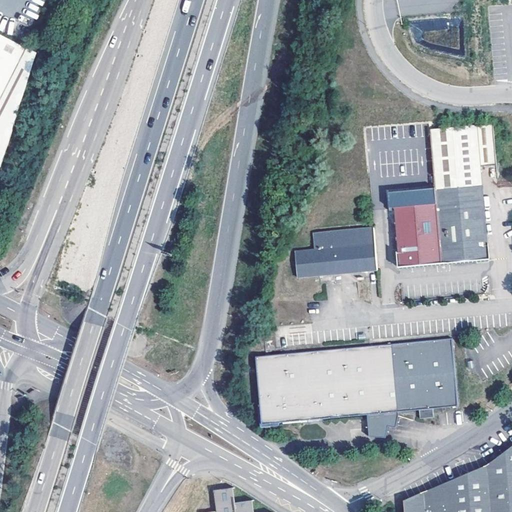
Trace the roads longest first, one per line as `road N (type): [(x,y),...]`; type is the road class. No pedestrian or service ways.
road 1 (motorway): [(66,511),(229,0)]
road 2 (motorway): [(195,0),(36,511)]
road 3 (motorway): [(205,355),(267,0)]
road 4 (motorway): [(143,0),(55,216)]
road 5 (unclassified): [(332,511),(480,432),(511,405)]
road 6 (unclassified): [(373,0),(380,37),(405,73),(458,96),(511,94)]
road 7 (unclassified): [(511,304),(322,321)]
road 8 (unclassified): [(321,504),(304,483),(225,431)]
